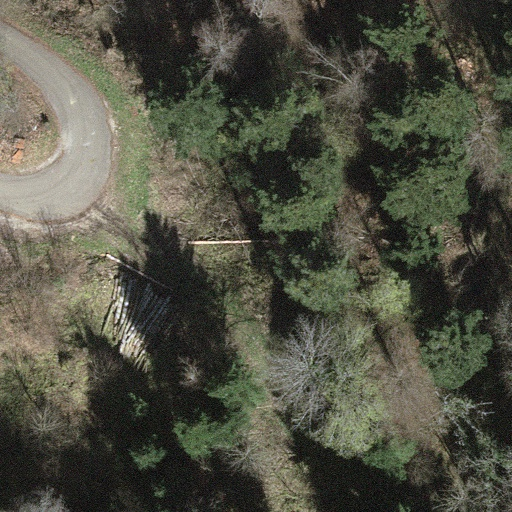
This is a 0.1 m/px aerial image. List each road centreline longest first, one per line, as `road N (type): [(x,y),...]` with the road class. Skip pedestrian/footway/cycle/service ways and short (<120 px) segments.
road 1 (track): [(81,170),(284,388)]
road 2 (track): [(0,191),(36,197),(72,183),(89,131),(70,74),(0,23)]
